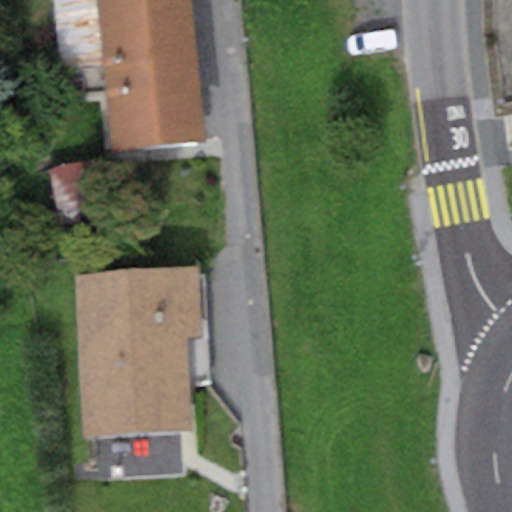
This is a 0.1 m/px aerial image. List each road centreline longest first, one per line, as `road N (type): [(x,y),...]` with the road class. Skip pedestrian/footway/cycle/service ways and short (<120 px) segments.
road 1 (residential): [(269,511),(218,0)]
road 2 (residential): [(500,419),(443,0)]
